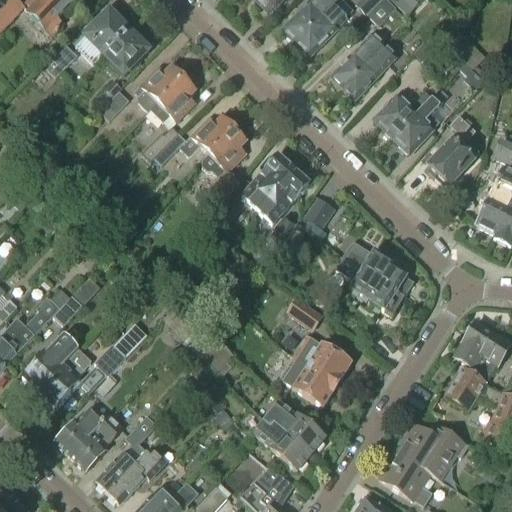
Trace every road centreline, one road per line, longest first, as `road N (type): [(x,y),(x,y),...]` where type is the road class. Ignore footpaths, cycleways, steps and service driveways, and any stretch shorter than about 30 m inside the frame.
road 1 (residential): [(465,291),(175,0)]
road 2 (residential): [(326,511),(465,291)]
